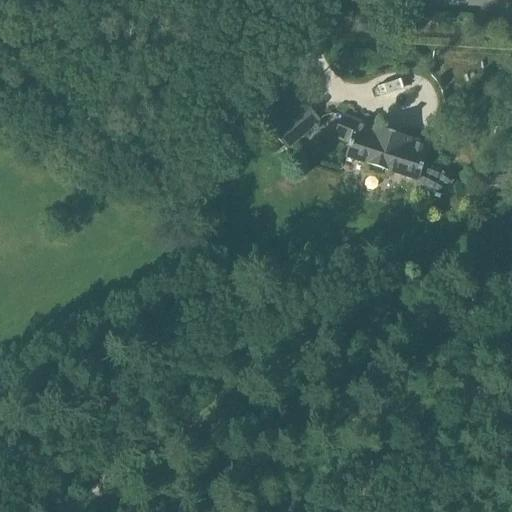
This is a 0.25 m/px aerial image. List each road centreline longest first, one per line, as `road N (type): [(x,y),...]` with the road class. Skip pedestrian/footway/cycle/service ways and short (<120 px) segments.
road 1 (track): [(73,500),(234,381),(404,279),(511,318)]
road 2 (unclassified): [(511,12),(0,8)]
